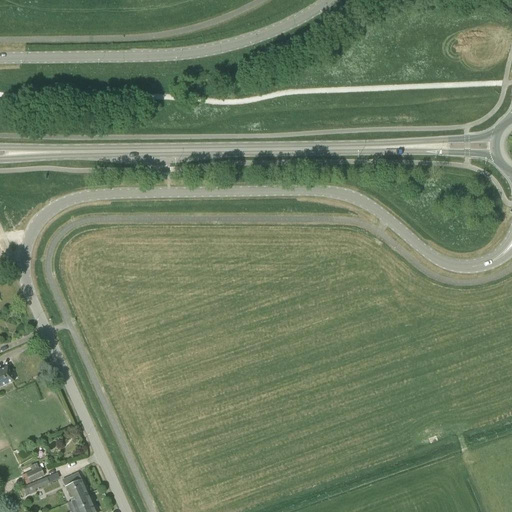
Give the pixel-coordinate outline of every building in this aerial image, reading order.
[(7,368),(0,371),(0,388),(12,383),(14,382),(7,368)] [(36,464),(30,467),(32,472),(24,475),(22,476),(26,485),(45,477),(41,468),(39,469),(36,464)] [(57,474),(23,488),(26,496),(36,492),(35,490),(50,484),(49,483),(60,479),(57,474)] [(80,499),(88,495),(78,474),(62,481),(71,502),(80,499)] [(94,511),(88,495),(80,499),(71,502),(67,504),(70,511),(94,511)]
